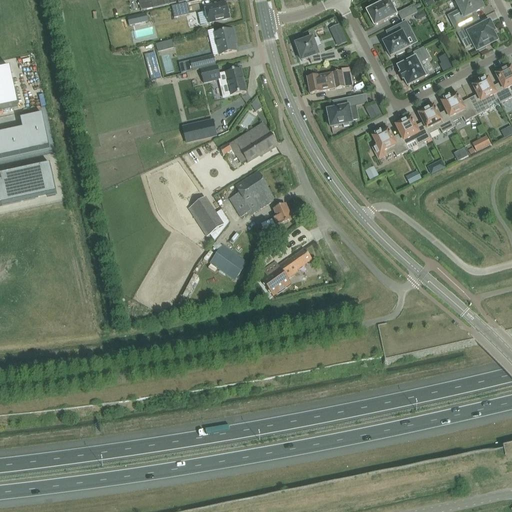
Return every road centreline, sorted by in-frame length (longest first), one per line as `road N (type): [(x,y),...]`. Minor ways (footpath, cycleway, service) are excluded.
road 1 (motorway): [(511,374),(299,421),(0,466)]
road 2 (motorway): [(0,493),(187,468),(511,402)]
road 3 (residential): [(340,0),(396,107),(511,48)]
road 4 (unclassified): [(362,218),(301,130),(265,24)]
road 5 (unclassified): [(422,274),(402,288),(386,282),(317,204),(288,142)]
road 6 (unclassified): [(511,264),(474,272),(389,208),(362,218)]
road 7 (unclassified): [(511,357),(422,274)]
